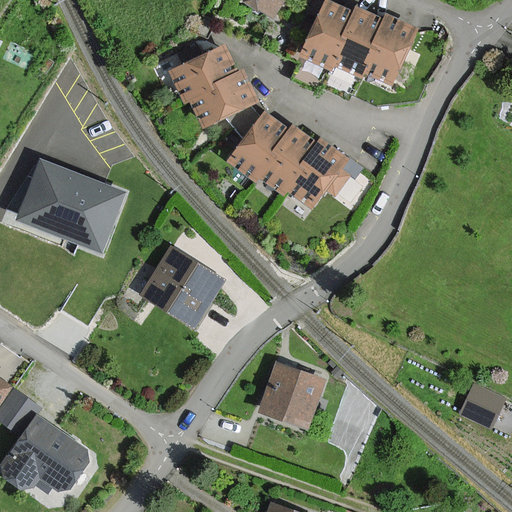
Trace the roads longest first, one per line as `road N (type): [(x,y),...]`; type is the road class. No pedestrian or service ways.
road 1 (residential): [(176,446),(252,340),(318,294),(379,234),(483,33)]
road 2 (residential): [(0,322),(176,446)]
road 3 (track): [(381,511),(182,438)]
